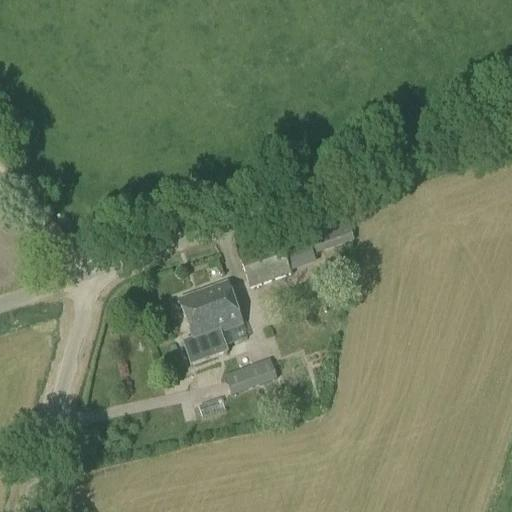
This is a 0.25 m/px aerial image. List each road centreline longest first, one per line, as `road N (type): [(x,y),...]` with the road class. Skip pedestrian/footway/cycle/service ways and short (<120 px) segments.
road 1 (unclassified): [(88,276),(511,123)]
road 2 (unclassified): [(28,511),(88,276)]
road 3 (track): [(88,276),(0,179)]
